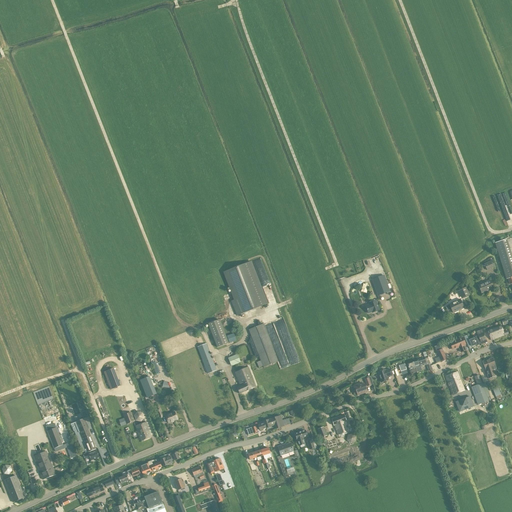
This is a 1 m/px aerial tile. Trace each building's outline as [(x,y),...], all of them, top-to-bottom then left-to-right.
[(508,224),(511,222),(511,213),(505,193),(498,196),(508,224)] [(506,239),(495,243),(498,252),(504,273),(506,279),(507,279),(507,278),(511,277),(511,256),(509,248),(506,239)] [(495,267),(493,261),(484,264),(487,270),(495,267)] [(251,262),(223,273),(229,288),(234,300),(231,301),(237,316),(267,304),(251,262)] [(389,291),(383,275),(372,280),(378,296),(389,291)] [(490,290),(493,289),(490,280),(478,285),(481,293),(490,289),(490,290)] [(464,297),(469,294),(466,287),(458,291),(460,296),(463,295),(464,297)] [(447,311),(451,309),(453,313),(464,308),(460,299),(449,304),(449,305),(445,306),(447,311)] [(379,310),(375,301),(369,303),(370,305),(366,306),(368,313),(372,312),(373,312),(379,310)] [(217,348),(228,343),(219,320),(208,324),(217,348)] [(263,324),(248,330),(260,361),(257,362),(259,368),(262,366),(263,368),(278,362),(263,324)] [(504,335),(508,334),(506,330),(503,332),(500,326),(487,331),(491,340),(494,338),(494,339),(504,335)] [(481,329),(476,332),(481,344),(487,342),(481,329)] [(229,343),(236,340),(234,334),(227,336),(229,343)] [(477,336),(469,339),(472,347),(480,343),(477,336)] [(455,349),(458,347),(460,352),(466,350),(463,344),(465,343),(462,337),(459,339),(458,339),(455,340),(455,341),(452,342),(455,349)] [(207,374),(216,370),(206,343),(197,347),(207,374)] [(442,362),(447,359),(442,349),(436,351),(439,357),(441,361),(442,362)] [(237,355),(228,358),(231,366),(240,362),(237,355)] [(414,366),(416,373),(417,373),(416,372),(422,371),(421,367),(428,364),(426,358),(413,362),(415,366),(414,366)] [(485,369),(493,366),(494,370),(496,369),(492,358),(482,362),(485,369)] [(415,366),(413,362),(408,364),(411,375),(412,375),(412,374),(416,373),(414,366),(415,366)] [(493,366),(485,369),(488,379),(496,376),(494,370),(493,366)] [(235,373),(239,384),(240,385),(236,386),(239,394),(256,387),(255,384),(248,367),(235,373)] [(120,385),(113,368),(104,372),(111,389),(120,385)] [(385,370),(385,369),(377,372),(381,383),(388,380),(387,377),(393,376),(390,368),(385,370)] [(446,376),(449,384),(452,395),(464,390),(462,384),(457,372),(446,376)] [(149,377),(140,380),(147,398),(156,394),(149,377)] [(354,389),(354,390),(354,391),(355,392),(356,392),(357,392),(358,395),(362,394),(362,392),(367,391),(365,384),(364,384),(362,385),(362,384),(361,383),(358,384),(355,385),(356,388),(355,388),(354,389)] [(487,397),(482,384),(472,388),(478,404),(487,401),(485,397),(487,397)] [(470,396),(456,402),(460,412),(474,406),(470,396)] [(124,418),(119,420),(121,426),(126,424),(134,421),(131,412),(123,415),(124,418)] [(138,412),(135,416),(136,420),(138,421),(140,424),(142,424),(141,421),(144,418),(142,413),(138,412)] [(168,423),(178,419),(174,412),(165,416),(168,423)] [(338,435),(349,431),(346,421),(344,415),(332,419),(334,425),(338,435)] [(264,423),(266,428),(275,425),(276,428),(284,426),(280,416),(273,418),(268,420),(263,421),(264,423)] [(95,449),(83,419),(71,424),(74,431),(83,452),(85,451),(85,453),(95,449)] [(135,426),(136,427),(141,441),(151,437),(145,422),(142,424),(140,424),(135,426)] [(251,428),(247,429),(249,435),(252,434),(257,432),(257,430),(259,429),(259,430),(260,430),(261,431),(263,431),(263,429),(266,428),(264,423),(258,426),(255,426),(251,428)] [(326,436),(323,427),(318,429),(321,438),(326,436)] [(54,448),(63,445),(56,428),(48,431),(54,448)] [(307,436),(305,431),(295,434),(297,440),(299,446),(305,444),(303,438),(307,436)] [(351,444),(355,442),(356,437),(352,434),(348,436),(347,440),(351,444)] [(311,438),(306,440),(309,449),(314,448),(316,447),(313,438),(311,438)] [(285,444),(283,445),(277,447),(280,456),(293,451),(290,443),(286,445),(285,444)] [(96,451),(95,449),(96,449),(95,449),(85,453),(83,454),(84,458),(88,454),(91,461),(99,457),(96,451)] [(261,450),(254,452),(256,458),(260,457),(260,458),(263,457),(263,456),(261,450)] [(43,480),(55,475),(46,451),(34,456),(43,480)] [(166,465),(172,463),(169,456),(163,458),(164,459),(160,460),(163,466),(166,465)] [(212,466),(214,472),(224,468),(220,458),(216,460),(218,464),(212,466)] [(218,464),(216,460),(210,462),(208,463),(209,468),(208,468),(210,474),(214,472),(212,466),(218,464)] [(153,464),(151,461),(147,462),(148,463),(149,466),(150,469),(151,468),(152,471),(161,467),(159,462),(153,464)] [(150,469),(149,466),(148,463),(140,467),(141,469),(141,470),(143,475),(151,471),(150,469)] [(13,473),(9,464),(2,466),(6,475),(13,473)] [(199,476),(203,475),(202,472),(200,466),(191,470),(193,475),(194,475),(195,478),(199,476)] [(137,468),(131,471),(131,473),(133,477),(140,474),(139,471),(137,468)] [(129,480),(131,479),(129,475),(128,474),(126,475),(118,478),(117,476),(114,478),(117,485),(120,483),(121,484),(129,480)] [(220,474),(216,476),(220,486),(225,484),(224,480),(223,481),(220,474)] [(13,502),(24,498),(16,476),(4,480),(13,502)] [(106,487),(113,484),(111,479),(100,484),(101,485),(87,492),(89,496),(104,490),(102,487),(106,485),(106,487)] [(181,479),(175,481),(178,490),(184,488),(184,487),(185,487),(186,487),(185,487),(183,481),(182,482),(181,479)] [(196,495),(211,490),(208,482),(203,483),(204,486),(195,490),(196,495)] [(222,500),(216,484),(212,486),(218,502),(222,500)] [(165,511),(158,492),(144,497),(146,501),(147,505),(149,509),(147,509),(147,511),(165,511)] [(174,497),(173,497),(179,511),(184,511),(178,495),(174,497)] [(143,499),(133,502),(136,510),(141,509),(142,511),(147,511),(147,509),(149,509),(147,505),(146,501),(144,501),(143,499)] [(214,501),(201,505),(202,509),(208,507),(209,511),(216,511),(218,511),(214,501)]
